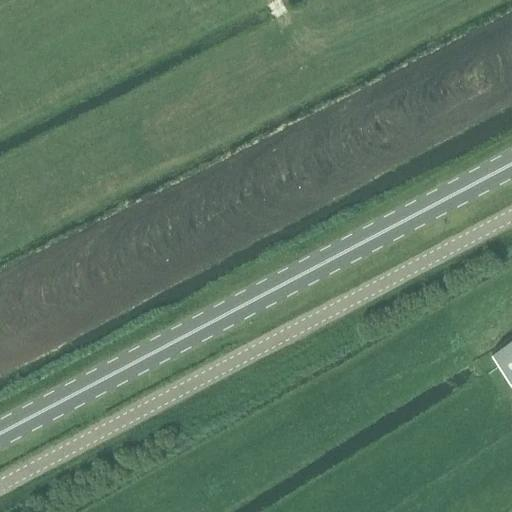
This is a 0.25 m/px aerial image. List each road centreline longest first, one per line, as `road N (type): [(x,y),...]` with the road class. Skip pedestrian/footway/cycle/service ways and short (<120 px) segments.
road 1 (primary): [(0,438),(511,166)]
road 2 (unclassified): [(0,485),(511,216)]
